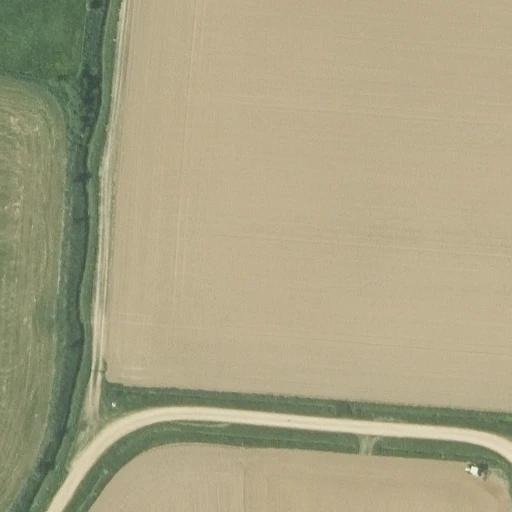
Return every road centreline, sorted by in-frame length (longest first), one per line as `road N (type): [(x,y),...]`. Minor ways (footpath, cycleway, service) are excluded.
road 1 (track): [(511,458),(483,440),(179,416),(105,441),(53,511)]
road 2 (track): [(105,441),(103,207),(126,0)]
